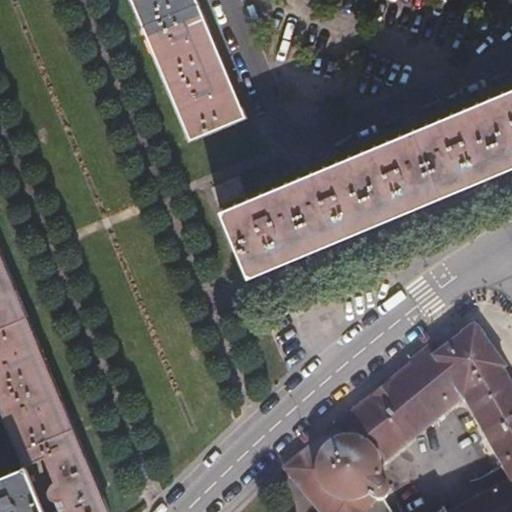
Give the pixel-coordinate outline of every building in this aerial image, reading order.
[(135,0),(194,142),(249,120),(243,105),(215,37),(199,0),(135,0)] [(226,205),(222,207),(248,269),(252,268),(293,250),(318,240),(388,211),(392,209),(400,206),(404,204),(413,200),(416,199),(426,195),(429,193),(432,192),(439,189),(442,188),(449,185),(451,184),(454,183),(464,179),(467,178),(477,173),(480,172),(489,168),(492,167),(502,163),(505,162),(511,158),(511,84),(503,88),(500,90),(491,93),(488,95),(479,99),(476,100),(466,104),(463,105),(454,109),(450,111),(441,115),(437,116),(428,120),(425,121),(416,125),(412,127),(403,131),(399,132),(390,136),(387,137),(377,141),(374,143),(365,146),(362,148),(352,152),(349,153),(339,157),(336,159),(327,162),(324,164),(314,168),(311,169),(301,173),(298,175),(289,178),(286,180),(276,184),(273,185),(263,189),(260,191),(251,195),(247,196),(239,200),(235,201),(226,205)] [(0,407),(5,421),(22,460),(25,469),(43,511),(107,511),(0,252),(0,407)] [(281,471),(285,475),(286,477),(312,511),(363,511),(368,497),(370,500),(373,501),(376,502),(379,502),(382,501),(384,499),(386,496),(387,493),(386,490),(385,487),(381,482),(382,479),(386,468),(386,463),(462,400),(510,480),(453,511),(447,511),(446,510),(442,511),(511,511),(511,395),(498,372),(503,369),(471,327),(434,356),(428,347),(403,367),(281,471)] [(0,511),(43,511),(25,469),(22,470),(13,474),(10,475),(1,479),(0,479),(0,511)]
